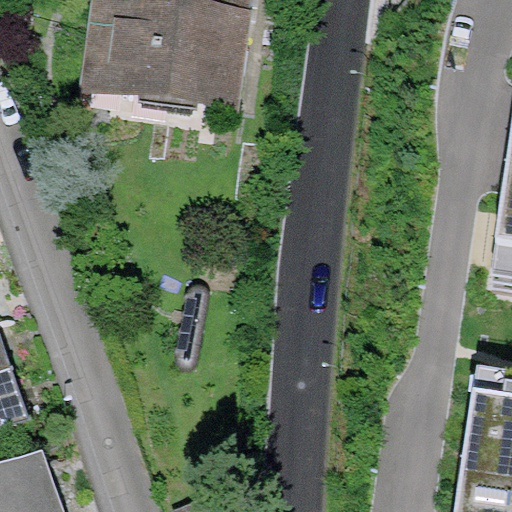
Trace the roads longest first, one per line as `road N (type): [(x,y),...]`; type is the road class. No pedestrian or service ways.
road 1 (tertiary): [(358,0),(324,203),(297,511)]
road 2 (residential): [(0,130),(133,511)]
